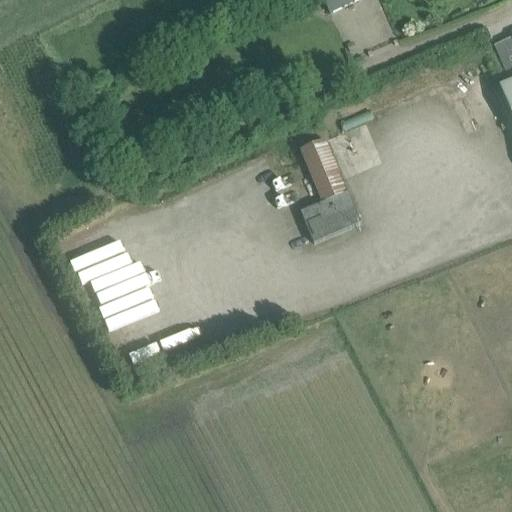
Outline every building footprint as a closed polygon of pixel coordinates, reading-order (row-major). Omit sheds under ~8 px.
[(360,0),(323,0),(330,14),(360,0)] [(511,34),(511,36),(496,43),(504,61),(511,57),(511,34)] [(467,133),(505,116),(487,75),(449,92),(467,133)] [(511,83),(500,89),(511,116),(511,83)] [(322,205),(301,214),(315,245),(363,225),(349,194),(322,205)]
